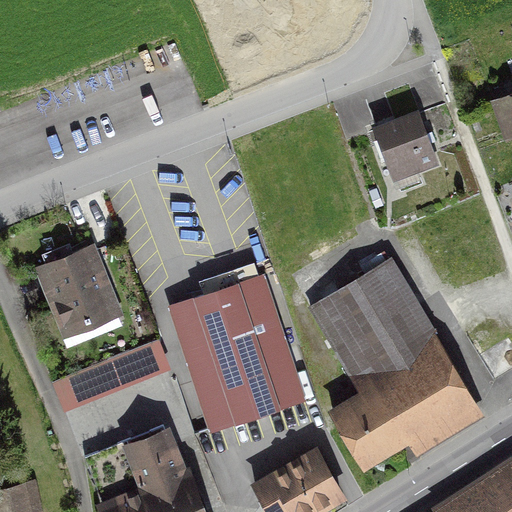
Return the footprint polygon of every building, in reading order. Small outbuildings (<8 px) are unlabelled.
[(506,135),(511,133),(511,95),(494,102),(506,135)] [(433,162),(416,114),(374,130),(392,177),(433,162)] [(113,311),(89,252),(41,271),(65,330),(113,311)] [(359,393),(330,410),(361,461),(469,395),(388,260),(308,308),(359,393)] [(212,430),(302,398),(257,275),(167,308),(212,430)] [(172,368),(163,345),(61,387),(71,410),(172,368)] [(104,511),(198,511),(183,473),(181,474),(161,425),(82,457),(104,511)] [(291,511),(306,511),(339,493),(315,452),(254,487),(268,511),(270,511),(287,503),(291,511)] [(0,511),(32,511),(37,511),(31,482),(23,484),(20,469),(0,472),(0,511)] [(511,511),(511,477),(458,511),(511,511)]
